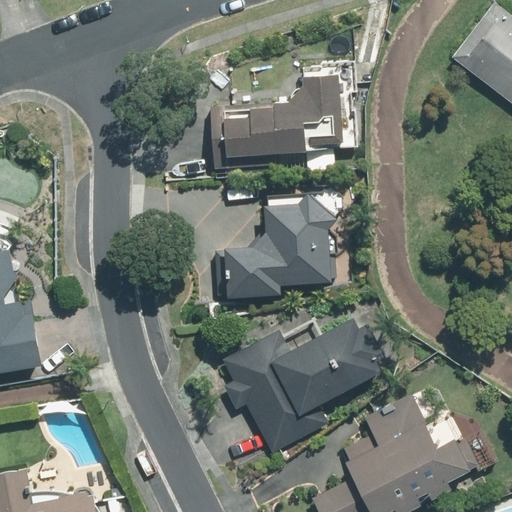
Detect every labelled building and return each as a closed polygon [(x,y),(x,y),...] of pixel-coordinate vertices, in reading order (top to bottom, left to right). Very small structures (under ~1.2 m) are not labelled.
[(511,12),(496,0),(449,51),(511,97),(511,12)] [(386,28),(365,23),(356,56),(377,62),(386,28)] [(287,73),(191,77),(187,137),(291,132),(290,119),(341,117),(337,42),(288,45),(287,73)] [(313,174),(246,179),(247,219),(209,225),(212,273),(319,255),(313,174)] [(0,266),(0,350),(14,348),(0,266)] [(264,304),(212,335),(251,423),(312,396),(306,383),(370,345),(337,291),(277,326),(264,304)] [(399,377),(349,398),(364,435),(289,466),(307,511),(349,511),(419,484),(432,459),(470,445),(455,417),(421,431),(399,377)] [(29,463),(0,468),(0,511),(98,511),(94,486),(35,497),(29,463)]
